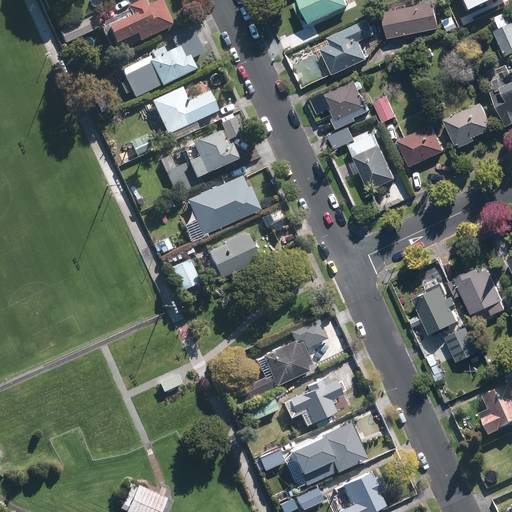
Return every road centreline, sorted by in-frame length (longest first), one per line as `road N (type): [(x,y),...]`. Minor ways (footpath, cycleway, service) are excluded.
road 1 (motorway): [(0,205),(39,511)]
road 2 (residential): [(347,263),(227,0)]
road 3 (residential): [(462,511),(347,263)]
road 4 (residential): [(511,188),(347,263)]
